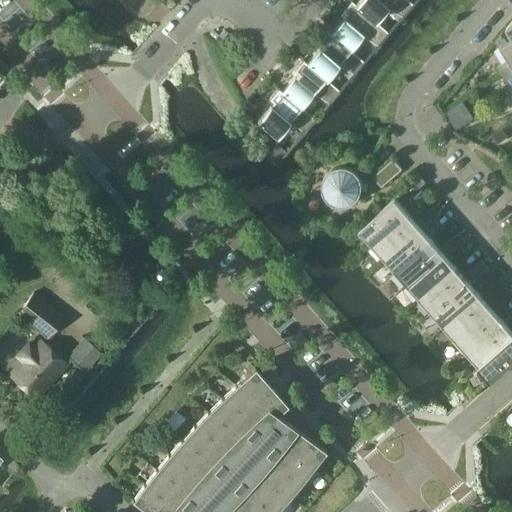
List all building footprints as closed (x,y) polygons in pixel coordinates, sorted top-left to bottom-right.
[(358,0),(355,4),(374,21),(375,20),(386,7),(403,16),(413,4),(409,0),(358,0)] [(389,32),(375,20),(374,21),(355,4),(352,1),(343,11),(346,14),(331,33),(330,34),(349,50),(350,49),(361,36),(378,45),(389,32)] [(500,48),(495,51),(502,63),(497,66),(501,73),(511,65),(511,21),(506,29),(511,39),(500,47),(500,48)] [(330,34),(331,33),(327,30),(318,40),(322,43),(306,61),(306,62),(325,79),(326,78),(337,65),(354,74),(364,61),(350,49),(349,50),(330,34)] [(306,62),(306,61),(303,58),(294,68),(297,72),(282,90),(281,91),(300,108),(301,107),(313,93),(329,102),(340,90),(326,78),(325,79),(306,62)] [(511,65),(501,73),(506,80),(511,77),(511,78),(511,65)] [(281,91),(282,90),(278,87),(269,97),(273,100),(256,120),(276,136),(288,122),(304,131),(315,119),(301,107),(300,108),(281,91)] [(241,105),(242,106),(248,116),(256,106),(247,99),(245,101),(241,105)] [(445,113),(456,129),(465,123),(454,107),(445,113)] [(503,130),(493,137),(498,144),(508,137),(503,130)] [(403,169),(394,159),(373,177),(382,187),(403,169)] [(323,184),(322,189),(324,193),(326,197),(330,202),(334,204),(340,206),(345,206),(349,205),(352,203),(356,201),(359,198),(361,194),(362,191),(362,185),(362,180),(360,177),(358,174),(356,171),(353,169),(349,167),(344,166),(339,166),(332,168),(328,171),(325,175),(324,178),(323,184)] [(416,190),(424,183),(420,178),(412,184),(416,190)] [(396,196),(360,228),(372,243),(408,211),(396,196)] [(435,206),(426,213),(433,221),(441,213),(435,206)] [(415,218),(408,211),(372,243),(385,257),(420,226),(423,230),(427,227),(433,221),(426,213),(420,219),(417,216),(415,218)] [(429,229),(427,227),(423,230),(420,226),(385,257),(396,270),(432,239),(426,232),(429,229)] [(450,240),(457,248),(465,240),(459,233),(450,240)] [(396,270),(408,284),(444,253),(447,256),(450,254),(457,248),(450,240),(444,246),(441,243),(438,245),(432,239),(396,270)] [(453,257),(450,254),(447,256),(444,253),(408,284),(420,297),(456,266),(450,260),(453,257)] [(483,260),(474,268),(480,275),(489,267),(483,260)] [(461,273),(456,266),(420,297),(432,311),(468,279),(471,283),(474,281),(480,275),(474,268),(467,273),(465,270),(461,273)] [(468,279),(432,311),(444,324),(480,293),(474,286),(477,284),(474,281),(471,283),(468,279)] [(498,295),(504,302),(511,294),(511,293),(506,287),(498,295)] [(17,314),(47,338),(64,316),(34,292),(17,314)] [(444,324),(456,337),(492,306),(495,310),(498,308),(504,302),(498,295),(491,300),(488,297),(485,299),(480,293),(444,324)] [(501,311),(498,308),(495,310),(492,306),(456,337),(468,351),(503,320),(498,313),(501,311)] [(468,351),(480,365),(511,336),(511,323),(511,324),(509,326),(503,320),(468,351)] [(511,336),(480,365),(492,379),(511,361),(511,336)] [(68,355),(85,371),(102,353),(84,337),(68,355)] [(36,346),(30,340),(16,355),(22,361),(10,374),(36,398),(67,365),(41,340),(36,346)] [(251,369),(236,383),(263,403),(276,413),(282,408),(287,404),(286,403),(254,366),(251,369)] [(227,391),(221,396),(249,417),(252,419),(263,403),(236,383),(235,384),(227,391)] [(212,404),(207,410),(235,431),(237,432),(249,417),(221,396),(220,397),(212,404)] [(287,404),(282,408),(286,412),(289,415),(295,408),(289,402),(287,404)] [(296,422),(289,415),(286,412),(282,408),(276,413),(263,403),(252,419),(249,417),(237,432),(235,431),(224,447),(222,445),(210,461),(209,460),(197,475),(196,474),(184,490),(166,511),(225,511),(233,502),(235,504),(246,488),(248,489),(259,474),(261,474),(272,459),(273,459),(284,444),(296,428),(325,450),(326,445),(296,422)] [(198,418),(193,424),(222,445),(224,447),(235,431),(207,410),(206,410),(198,418)] [(185,433),(180,438),(209,460),(210,461),(222,445),(193,424),(185,433)] [(296,428),(284,444),(314,466),(325,450),(296,428)] [(167,453),(196,474),(197,475),(209,460),(180,438),(171,448),(167,453)] [(284,444),(273,459),(302,481),(313,466),(314,466),(284,444)] [(7,452),(2,457),(2,458),(7,464),(13,458),(7,452)] [(155,468),(184,490),(196,474),(167,453),(157,466),(155,468)] [(272,459),(261,474),(289,496),(300,483),(302,481),(273,459),(272,459)] [(143,483),(143,484),(172,505),(184,490),(155,468),(143,483)] [(259,474),(248,489),(277,511),(281,506),(289,496),(261,474),(259,474)] [(133,496),(131,499),(148,511),(166,511),(172,505),(143,484),(141,486),(133,496)] [(246,488),(235,504),(245,511),(275,511),(277,511),(248,489),(246,488)] [(233,502),(225,511),(245,511),(235,504),(233,502)]
